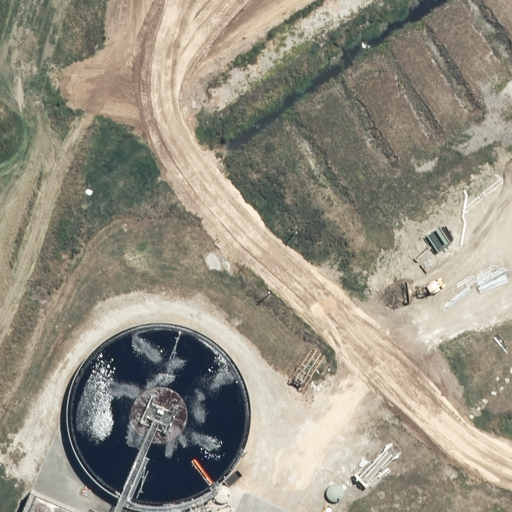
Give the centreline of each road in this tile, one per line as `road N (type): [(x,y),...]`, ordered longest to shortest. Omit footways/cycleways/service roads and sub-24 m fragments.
road 1 (track): [(511,464),(484,452),(206,197),(160,107),(174,0)]
road 2 (track): [(264,501),(378,358),(511,283)]
